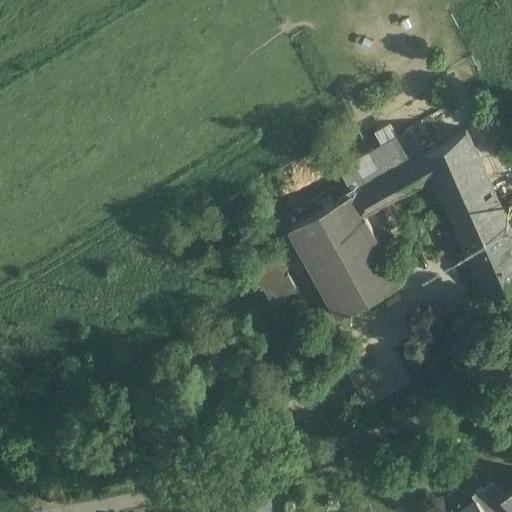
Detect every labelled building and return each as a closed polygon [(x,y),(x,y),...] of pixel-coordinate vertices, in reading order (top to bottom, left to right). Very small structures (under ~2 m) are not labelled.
[(413,127),(340,168),(354,193),(425,152),(427,151),(413,127)] [(427,151),(425,152),(435,175),(463,241),(508,222),(467,128),(427,151)] [(425,152),(354,193),(364,213),(365,214),(435,175),(425,152)] [(364,213),(354,193),(307,218),(350,299),(397,274),(364,213)] [(333,308),(350,299),(307,218),(290,227),(333,308)] [(511,231),(508,222),(463,241),(485,291),(511,279),(511,231)] [(274,256),(261,263),(270,280),(283,273),(274,256)] [(350,299),(333,308),(338,318),(402,284),(397,274),(350,299)] [(296,294),(296,280),(270,281),(270,295),(296,294)] [(504,495),(493,481),(482,489),(499,511),(510,511),(511,511),(511,508),(503,496),(504,495)] [(499,511),(482,489),(472,497),(476,502),(477,502),(484,511),(499,511)] [(511,489),(504,495),(503,496),(511,508),(511,489)] [(476,502),(462,511),(484,511),(477,502),(476,502)]
